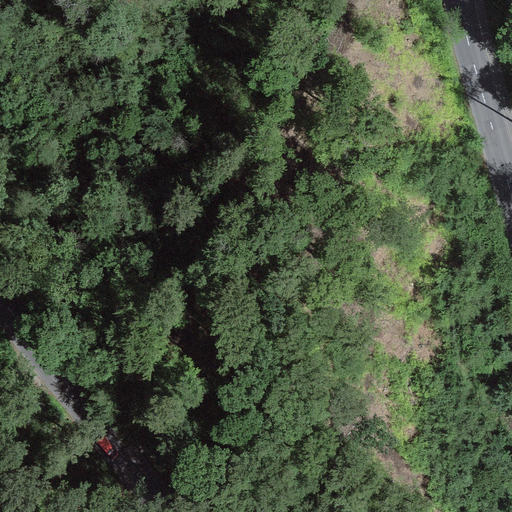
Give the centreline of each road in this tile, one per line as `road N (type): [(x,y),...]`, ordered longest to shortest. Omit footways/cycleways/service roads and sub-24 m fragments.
road 1 (unclassified): [(171,511),(0,292)]
road 2 (unclassified): [(462,0),(511,191)]
